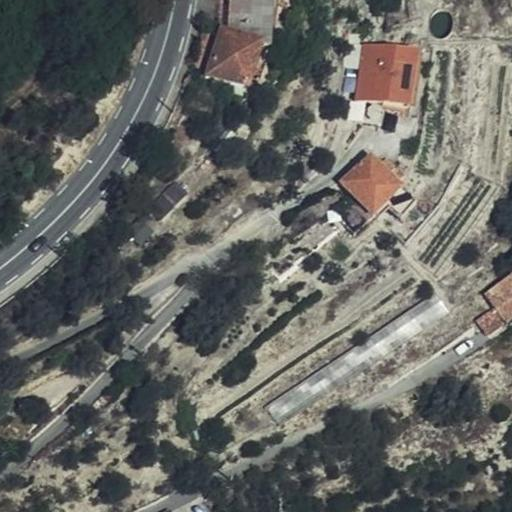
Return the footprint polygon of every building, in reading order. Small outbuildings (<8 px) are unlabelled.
[(285,2),(279,0),(235,0),(229,35),(224,34),(212,78),(250,89),(262,48),(274,50),(285,2)] [(370,30),(358,29),(351,59),(368,63),(362,95),(365,96),(358,121),(384,128),(391,106),(411,110),(422,53),(383,43),(368,40),(370,30)] [(422,38),(411,36),(409,43),(420,46),(422,38)] [(388,205),(401,219),(418,202),(399,181),(406,175),(397,165),(393,169),(386,160),(381,164),(374,157),(344,186),(358,201),(374,217),(388,205)] [(374,217),(358,201),(341,217),(356,235),(374,217)] [(360,256),(362,258),(366,260),(372,259),(377,255),(379,248),(377,243),(371,240),(365,239),(360,243),(357,249),(360,256)] [(498,309),(499,311),(511,301),(511,278),(488,296),(498,309)] [(437,293),(269,406),(282,426),(450,313),(437,293)] [(511,301),(499,311),(508,323),(511,320),(511,301)] [(480,322),(490,336),(508,323),(499,311),(498,309),(480,322)] [(144,379),(140,377),(133,377),(127,382),(125,389),(128,394),(132,398),(138,399),(143,397),(147,393),(148,387),(147,383),(144,379)]
